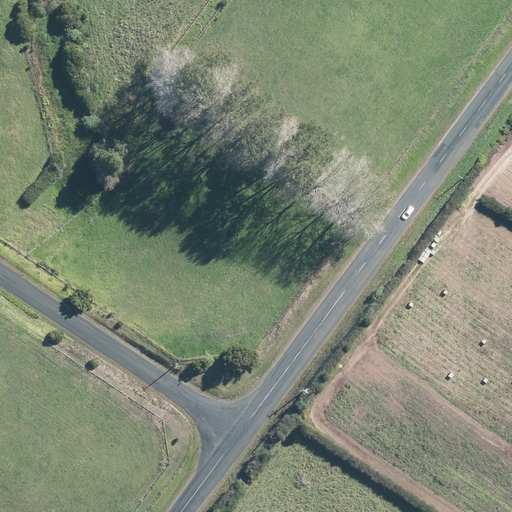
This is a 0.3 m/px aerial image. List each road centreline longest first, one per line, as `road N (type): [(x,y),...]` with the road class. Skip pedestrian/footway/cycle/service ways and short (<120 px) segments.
road 1 (unclassified): [(511,70),(239,434)]
road 2 (unclassified): [(239,434),(0,275)]
